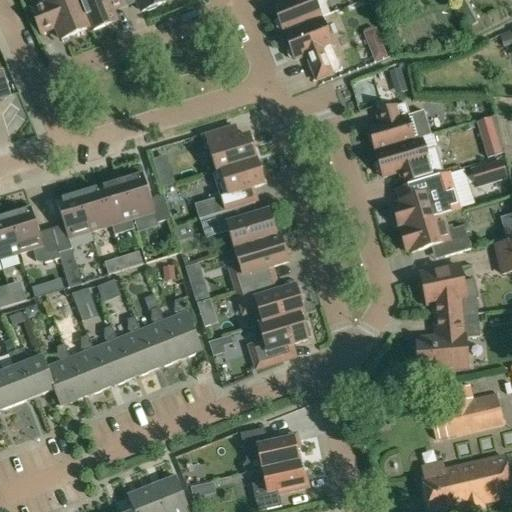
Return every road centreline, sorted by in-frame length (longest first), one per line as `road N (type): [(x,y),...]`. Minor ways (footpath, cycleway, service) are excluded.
road 1 (residential): [(0,501),(321,375)]
road 2 (residential): [(352,358),(383,299),(368,221),(322,95),(275,105)]
road 3 (residential): [(352,358),(275,105)]
road 4 (residential): [(60,153),(268,86)]
road 5 (residential): [(238,7),(35,82)]
road 6 (residential): [(354,511),(321,375)]
